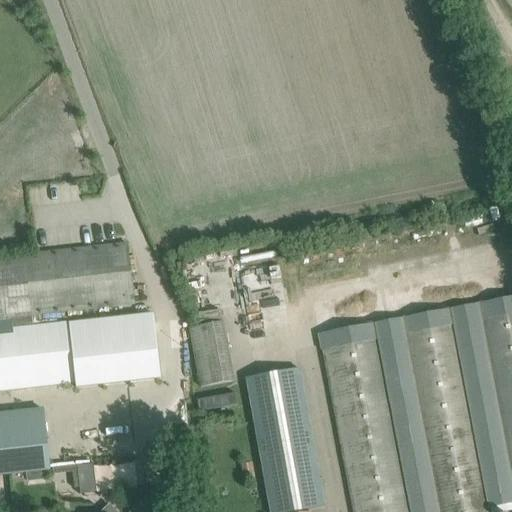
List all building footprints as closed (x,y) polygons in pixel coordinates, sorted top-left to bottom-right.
[(34,253),(0,256),(0,321),(12,320),(32,316),(96,309),(113,308),(125,306),(135,305),(128,243),(34,253)] [(511,298),(476,305),(511,494),(511,298)] [(511,494),(476,305),(400,320),(436,511),(492,511),(492,509),(511,505),(511,494)] [(13,333),(0,334),(0,392),(75,385),(76,389),(161,380),(153,312),(79,320),(33,325),(32,316),(12,320),(13,333)] [(436,511),(400,320),(320,335),(353,511),(436,511)] [(199,387),(234,380),(223,322),(188,329),(199,387)] [(299,370),(250,379),(273,511),(302,511),(324,508),(299,370)] [(200,412),(238,405),(236,393),(198,400),(200,412)] [(0,476),(50,471),(44,410),(0,414),(0,476)] [(138,459),(59,467),(62,500),(141,491),(138,459)] [(175,493),(175,505),(197,504),(196,491),(175,493)]
